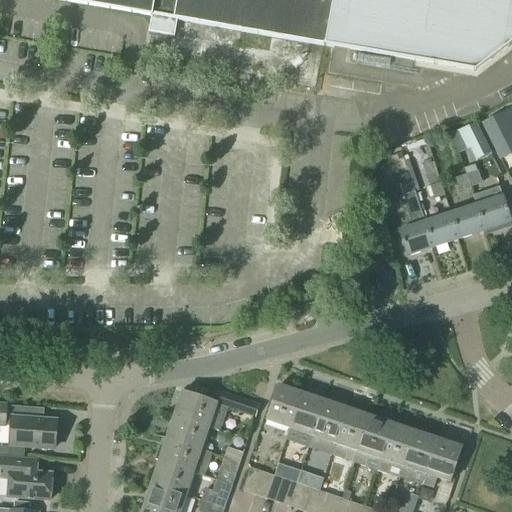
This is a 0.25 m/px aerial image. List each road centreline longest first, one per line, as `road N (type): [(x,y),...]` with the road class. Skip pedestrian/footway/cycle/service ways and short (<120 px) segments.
road 1 (unclassified): [(103,380),(153,376),(453,306)]
road 2 (residential): [(94,511),(103,380)]
